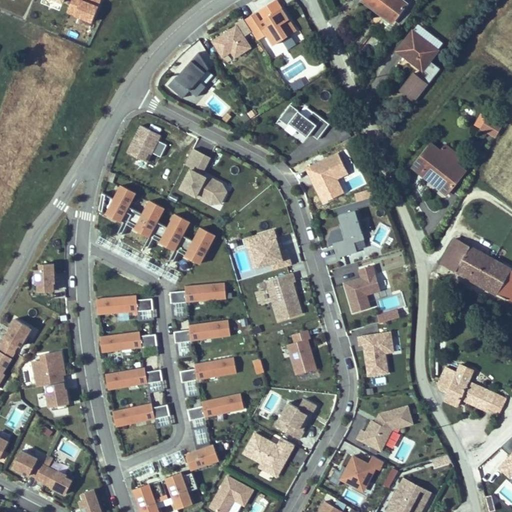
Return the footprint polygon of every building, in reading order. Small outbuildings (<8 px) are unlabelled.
[(294,30),(275,0),(272,0),(257,10),(266,26),(261,29),(271,45),(294,30)] [(396,36),(403,28),(410,35),(426,18),(405,0),(388,0),(380,9),(396,23),(390,30),(396,36)] [(233,25),(210,40),(220,56),(228,50),(232,56),(247,46),(233,25)] [(289,37),(283,41),(289,48),(295,43),(289,37)] [(458,59),(432,42),(415,67),(448,90),(452,93),(460,83),(447,74),(458,59)] [(196,79),(206,68),(196,52),(174,77),(173,76),(166,84),(181,97),(187,89),(195,96),(204,86),(196,79)] [(414,103),(428,85),(413,73),(398,91),(414,103)] [(292,92),(304,85),(300,78),(288,84),(292,92)] [(446,93),(436,86),(426,100),(433,105),(429,110),(436,115),(450,96),(446,93)] [(188,92),(185,99),(195,104),(198,98),(188,92)] [(433,105),(426,100),(422,105),(429,110),(433,105)] [(318,139),(330,124),(314,111),(309,118),(298,109),(291,104),(280,119),(288,125),(290,122),(306,135),(309,131),(318,139)] [(251,119),(247,113),(241,117),(245,123),(251,119)] [(497,138),(503,124),(487,117),(481,131),(497,138)] [(161,157),(167,144),(158,140),(161,135),(141,125),(128,152),(147,162),(152,152),(161,157)] [(503,139),(511,143),(511,129),(508,128),(503,139)] [(222,184),(206,175),(206,177),(201,174),(202,173),(210,157),(193,149),(185,163),(192,166),(183,183),(214,199),(222,184)] [(343,191),(335,177),(347,170),(337,151),(306,167),(312,179),(316,178),(318,182),(314,184),(323,201),(343,191)] [(477,204),(492,184),(482,176),(465,163),(456,156),(439,181),(456,194),(459,190),(477,204)] [(485,169),(470,157),(465,163),(482,176),(486,170),(485,169)] [(113,182),(115,174),(110,172),(107,181),(113,182)] [(113,198),(101,192),(98,208),(105,212),(105,213),(122,222),(122,221),(134,227),(134,228),(148,236),(149,235),(159,241),(159,242),(173,250),(174,249),(185,254),(184,255),(199,263),(214,234),(200,226),(192,240),(181,234),(189,220),(174,213),(167,226),(156,220),(163,207),(149,199),(142,213),(127,205),(134,192),(120,184),(113,198)] [(221,202),(227,191),(222,184),(214,199),(221,202)] [(355,193),(357,202),(373,198),(371,189),(355,193)] [(456,194),(475,208),(477,204),(459,190),(456,194)] [(365,237),(359,218),(362,216),(359,207),(339,214),(347,238),(334,242),(338,256),(358,250),(355,240),(365,237)] [(291,264),(287,248),(280,250),(278,242),(274,229),(251,236),(259,265),(271,261),(273,269),(291,264)] [(259,265),(251,236),(246,238),(254,266),(259,265)] [(511,265),(488,254),(470,278),(511,297),(511,265)] [(36,281),(36,288),(51,289),(52,281),(53,281),(54,263),(40,262),(40,268),(34,268),(35,281),(36,281)] [(383,288),(374,263),(360,267),(363,275),(346,281),(356,310),(373,305),(369,292),(383,288)] [(302,312),(293,281),(295,280),(292,271),(267,279),(279,319),(302,312)] [(225,297),(224,281),(184,285),(184,290),(177,290),(169,291),(170,303),(185,301),(185,298),(205,296),(205,299),(225,297)] [(137,310),(152,309),(151,297),(136,299),(135,294),(95,297),(96,313),(117,312),(116,308),(136,307),(137,310)] [(230,335),(228,318),(188,324),(188,329),(173,331),(175,342),(190,340),(189,337),(209,334),(210,337),(230,335)] [(316,368),(307,338),(310,337),(307,329),(293,333),(295,341),(288,343),(297,374),(316,368)] [(141,346),(156,345),(155,333),(139,335),(139,330),(99,335),(101,352),(121,349),(121,346),(140,343),(141,346)] [(392,347),(390,332),(358,336),(359,345),(363,345),(366,344),(367,348),(363,348),(367,375),(387,373),(384,353),(383,348),(392,347)] [(5,367),(18,346),(4,338),(1,344),(0,343),(0,381),(8,369),(5,367)] [(48,382),(65,379),(64,372),(66,371),(62,348),(42,352),(43,358),(34,359),(38,384),(48,382)] [(236,372),(233,356),(193,362),(194,367),(179,370),(181,381),(196,379),(196,375),(215,372),(216,375),(236,372)] [(261,360),(253,361),(255,374),(264,373),(261,360)] [(147,382),(162,380),(160,368),(145,371),(144,366),(104,373),(107,389),(127,386),(127,382),(146,379),(147,382)] [(494,376),(481,369),(470,388),(481,393),(477,401),(488,408),(493,401),(511,412),(511,390),(503,386),(510,376),(498,368),(494,376)] [(70,400),(68,387),(66,387),(65,379),(48,382),(50,390),(48,390),(50,403),(53,403),(54,407),(68,405),(68,400),(70,400)] [(243,408),(240,392),(201,400),(202,405),(187,408),(189,420),(204,416),(203,413),(223,409),(224,412),(243,408)] [(45,394),(38,394),(38,407),(46,407),(45,394)] [(299,428),(310,409),(313,411),(317,405),(305,398),(300,408),(289,402),(276,425),(299,439),(304,430),(303,430),(299,428)] [(155,418),(170,415),(167,403),(152,407),(151,402),(112,411),(115,426),(135,422),(134,419),(154,414),(155,418)] [(410,406),(376,412),(368,429),(360,431),(355,440),(381,452),(385,445),(393,449),(398,438),(396,429),(414,425),(410,406)] [(260,409),(259,417),(269,419),(270,411),(260,409)] [(303,430),(313,411),(310,409),(299,428),(303,430)] [(39,430),(48,437),(53,432),(43,425),(39,430)] [(277,476),(294,444),(281,437),(277,444),(275,447),(271,445),(270,440),(255,432),(243,452),(261,462),(259,466),(262,468),(273,474),(277,476)] [(511,435),(500,447),(510,456),(498,468),(511,480),(511,435)] [(215,443),(186,453),(191,468),(220,458),(215,443)] [(38,477),(45,463),(37,459),(38,458),(23,450),(14,467),(29,475),(30,473),(38,477)] [(366,483),(375,467),(378,469),(383,461),(372,455),(367,463),(352,454),(339,479),(355,487),(366,483)] [(51,486),(66,493),(73,480),(66,476),(67,474),(60,471),(59,472),(49,467),(54,458),(48,455),(45,463),(38,477),(37,479),(51,486)] [(435,468),(449,463),(447,456),(433,460),(435,468)] [(386,466),(380,485),(391,488),(397,469),(386,466)] [(150,481),(134,487),(143,511),(160,511),(156,498),(173,493),(178,507),(193,502),(187,487),(197,484),(193,472),(184,475),(182,471),(166,476),(168,478),(151,483),(150,481)] [(244,504),(253,488),(227,474),(210,506),(220,511),(227,511),(232,504),(229,503),(232,497),(234,498),(244,504)] [(422,511),(433,492),(401,477),(384,511),(422,511)] [(102,511),(95,488),(85,491),(87,497),(80,500),(84,511),(102,511)] [(340,511),(341,510),(324,500),(317,511),(340,511)]
